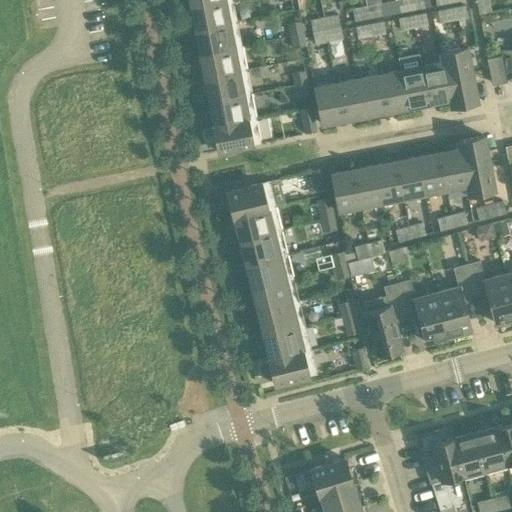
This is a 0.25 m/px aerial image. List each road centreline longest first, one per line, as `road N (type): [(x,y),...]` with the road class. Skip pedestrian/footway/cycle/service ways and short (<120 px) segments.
road 1 (residential): [(0,101),(45,221),(53,273),(43,307),(0,352)]
road 2 (residential): [(166,478),(189,447),(369,391)]
road 3 (residential): [(369,391),(511,353)]
road 4 (residential): [(369,391),(407,511)]
